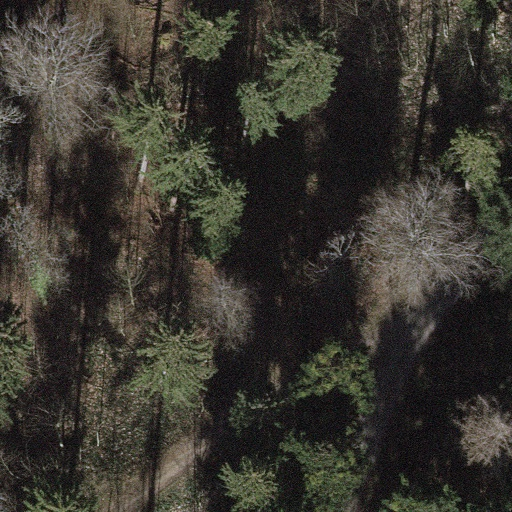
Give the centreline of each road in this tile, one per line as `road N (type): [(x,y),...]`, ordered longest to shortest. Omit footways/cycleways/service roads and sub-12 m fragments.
road 1 (track): [(115,511),(455,281)]
road 2 (track): [(347,511),(403,358),(455,281)]
